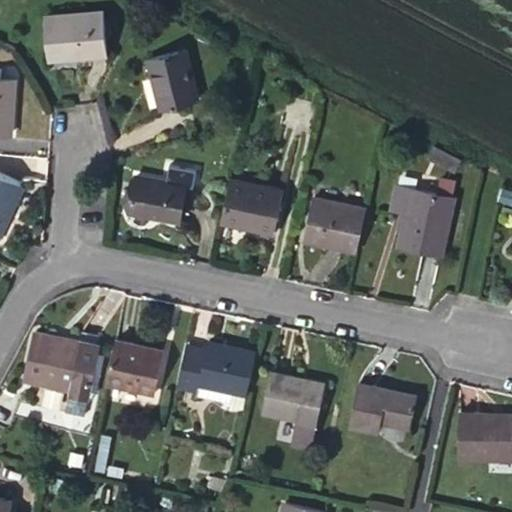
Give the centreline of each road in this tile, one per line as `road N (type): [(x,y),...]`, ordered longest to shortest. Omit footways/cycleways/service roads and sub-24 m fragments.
road 1 (residential): [(66,262),(94,259),(482,346)]
road 2 (residential): [(66,262),(69,112)]
